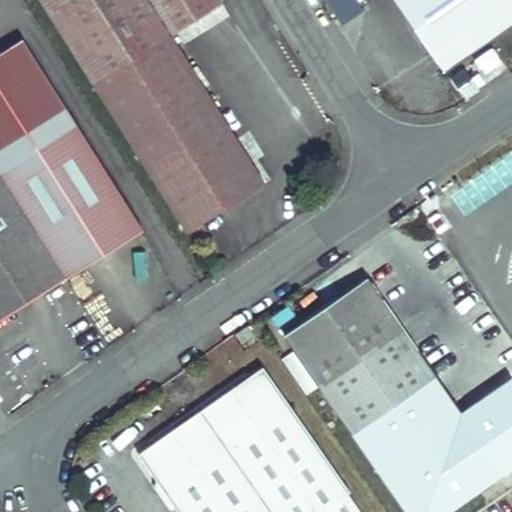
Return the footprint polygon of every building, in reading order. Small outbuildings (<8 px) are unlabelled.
[(220,0),(41,0),(187,232),(265,183),(172,35),(222,3),(220,0)] [(511,0),(326,0),(343,24),(365,9),(360,3),(364,0),(395,0),(445,72),(511,25),(511,0)] [(23,39),(0,53),(0,173),(66,279),(143,230),(23,39)] [(477,89),(464,69),(451,77),(465,98),(477,89)] [(0,173),(0,320),(66,279),(0,173)] [(370,279),(287,335),(407,511),(446,511),(511,468),(511,378),(460,413),(370,279)] [(236,335),(243,344),(255,335),(248,325),(236,335)] [(350,492),(263,367),(138,454),(178,511),(320,511),(326,508),(328,511),(360,511),(347,493),(350,492)] [(170,509),(178,511),(156,480),(155,487),(170,509)]
